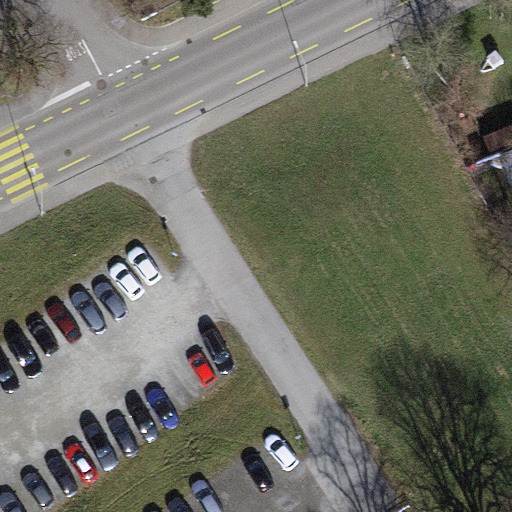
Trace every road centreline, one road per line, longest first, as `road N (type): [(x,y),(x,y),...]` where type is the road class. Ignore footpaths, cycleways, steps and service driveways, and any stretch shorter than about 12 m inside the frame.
road 1 (tertiary): [(127,111),(354,0)]
road 2 (tertiary): [(0,171),(127,111)]
road 3 (residential): [(57,0),(127,111)]
